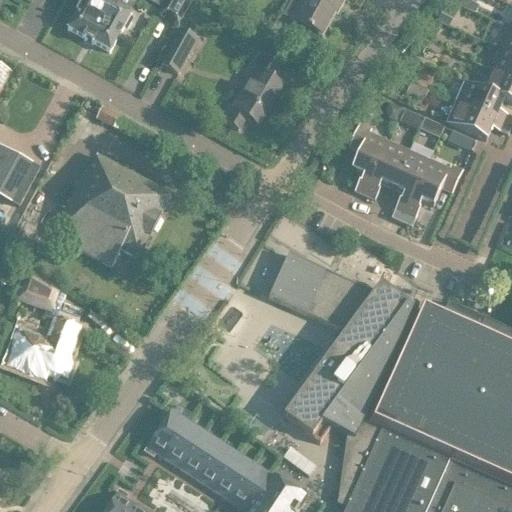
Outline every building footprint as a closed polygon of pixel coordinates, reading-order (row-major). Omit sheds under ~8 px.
[(83,0),(67,31),(83,40),(83,41),(84,42),(85,41),(91,44),(90,45),(91,46),(92,45),(109,54),(131,15),(128,14),(116,7),(120,0),(83,0)] [(168,0),(159,17),(177,26),(191,0),(168,0)] [(296,0),(295,0),(293,0),(283,17),(294,23),(295,21),(321,35),(333,14),(335,15),(342,0),(296,0)] [(455,0),(453,4),(464,9),(467,1),(468,0),(467,0),(455,0)] [(438,18),(448,24),(455,13),(445,7),(438,18)] [(426,35),(433,38),(438,25),(431,22),(426,35)] [(278,30),(275,35),(284,40),(287,35),(278,30)] [(159,66),(176,76),(196,40),(179,31),(159,66)] [(511,32),(510,31),(500,52),(511,57),(511,32)] [(441,50),(428,44),(425,51),(438,56),(441,50)] [(231,108),(228,106),(220,119),(238,130),(245,118),(258,126),(283,85),(272,78),(279,66),(256,52),(241,75),(249,80),(231,108)] [(511,57),(500,52),(492,72),(511,81),(511,57)] [(0,91),(10,73),(0,67),(0,91)] [(511,81),(492,72),(483,91),(503,102),(511,105),(511,81)] [(511,119),(498,113),(503,102),(483,91),(467,84),(457,105),(510,129),(511,125),(511,119)] [(510,129),(457,105),(448,125),(485,142),(490,130),(507,138),(510,129)] [(95,121),(112,130),(118,117),(101,109),(95,121)] [(424,119),(419,130),(438,138),(443,128),(424,119)] [(362,177),(354,193),(363,197),(387,144),(368,136),(370,131),(358,126),(347,149),(359,154),(351,172),(362,177)] [(469,151),(472,142),(464,138),(460,147),(469,151)] [(391,190),(407,153),(387,144),(363,197),(374,202),(381,186),(391,190)] [(0,197),(17,206),(38,168),(0,147),(0,197)] [(407,153),(391,190),(402,195),(391,219),(400,223),(428,162),(407,153)] [(51,237),(111,269),(120,253),(136,261),(170,197),(96,157),(86,175),(85,174),(51,237)] [(411,228),(415,220),(422,204),(432,209),(440,191),(451,196),(462,172),(450,166),(448,171),(428,162),(400,223),(411,228)] [(353,240),(346,249),(352,254),(359,245),(353,240)] [(373,295),(286,256),(266,300),(344,335),(283,419),(319,446),(330,430),(346,437),(337,506),(346,510),(344,511),(511,511),(511,332),(448,304),(440,319),(423,311),(420,318),(410,313),(411,312),(406,310),(408,307),(380,287),(373,295)] [(48,313),(54,298),(42,294),(45,285),(27,273),(17,301),(48,313)] [(19,329),(5,368),(43,381),(45,374),(65,381),(70,366),(66,364),(78,331),(52,321),(46,339),(19,329)] [(161,459),(183,425),(169,416),(144,454),(152,459),(155,455),(161,459)] [(177,469),(199,435),(183,425),(161,459),(177,469)] [(193,480),(215,446),(199,435),(177,469),(193,480)] [(231,456),(215,446),(193,480),(209,490),(231,456)] [(315,468),(289,449),(282,460),(307,478),(315,468)] [(225,501),(247,467),(231,456),(209,490),(225,501)] [(241,511),(263,477),(247,467),(225,501),(241,511)] [(263,477),(241,511),(242,511),(297,511),(303,503),(263,477)] [(126,511),(131,505),(125,501),(128,497),(120,492),(106,511),(126,511)]
